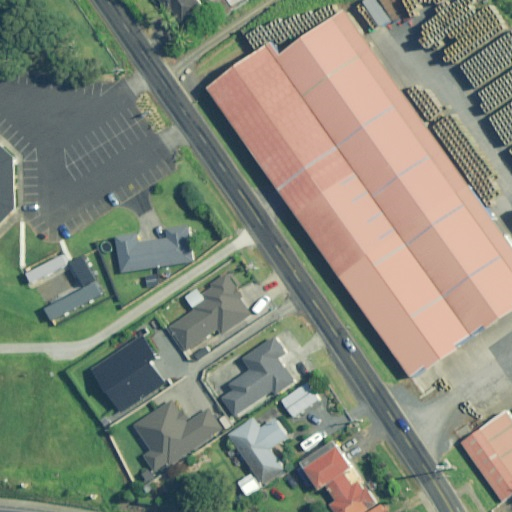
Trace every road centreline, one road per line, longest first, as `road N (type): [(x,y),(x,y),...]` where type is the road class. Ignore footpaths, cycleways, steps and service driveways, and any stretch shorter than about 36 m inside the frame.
road 1 (tertiary): [(452,511),(106,0)]
road 2 (track): [(155,70),(258,0)]
